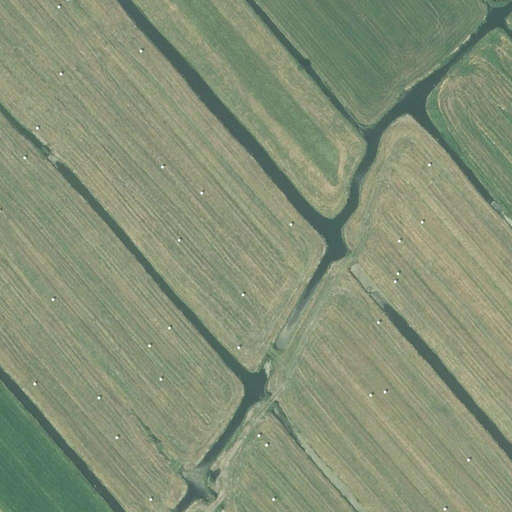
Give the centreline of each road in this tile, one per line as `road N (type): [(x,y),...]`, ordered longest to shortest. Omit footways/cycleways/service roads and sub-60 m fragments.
road 1 (track): [(250,339),(287,371),(339,267),(360,252),(482,378)]
road 2 (track): [(287,371),(223,466),(222,497),(208,511)]
